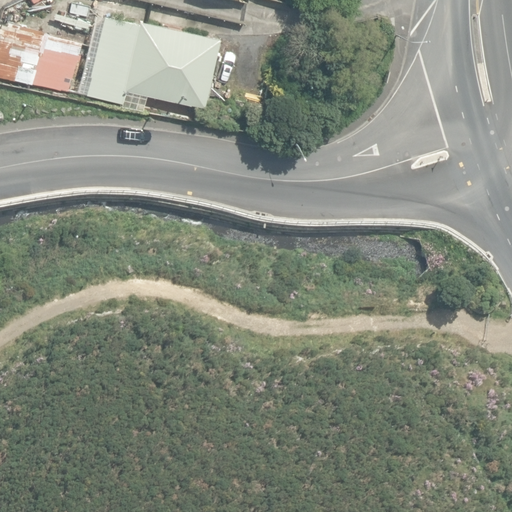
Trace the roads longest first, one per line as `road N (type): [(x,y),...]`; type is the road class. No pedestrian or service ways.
road 1 (track): [(0,335),(94,288),(294,332),(511,323)]
road 2 (unclassified): [(483,131),(348,169),(244,171),(74,158),(0,170)]
road 3 (tertiary): [(459,0),(483,131)]
